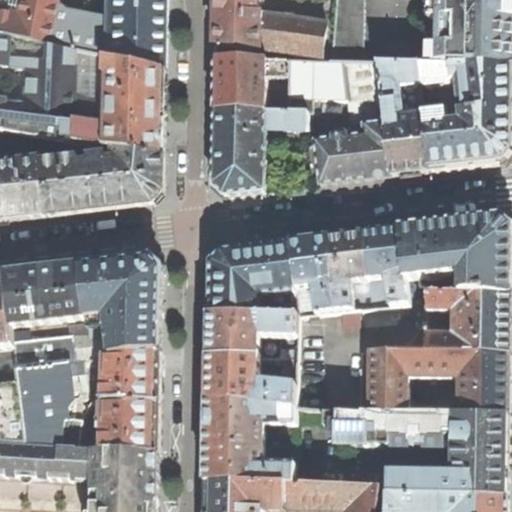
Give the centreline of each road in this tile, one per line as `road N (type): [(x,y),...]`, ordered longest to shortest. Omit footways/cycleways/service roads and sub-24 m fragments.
road 1 (residential): [(511,195),(187,231)]
road 2 (residential): [(182,511),(187,231)]
road 3 (residential): [(193,0),(187,231)]
road 4 (residential): [(187,231),(0,253)]
